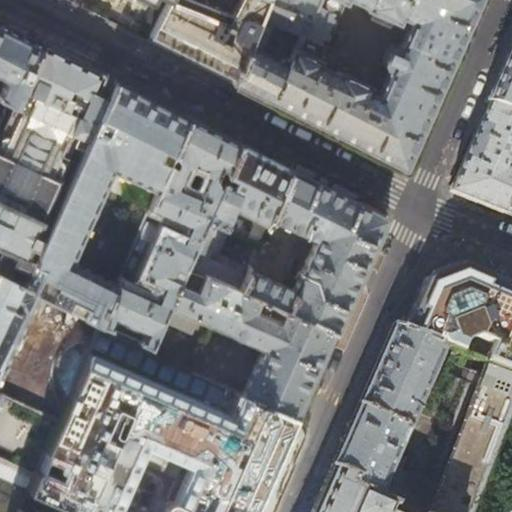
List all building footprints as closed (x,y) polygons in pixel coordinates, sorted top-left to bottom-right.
[(149,37),(165,6),(153,0),(152,0),(137,32),(148,38),(149,37)] [(167,0),(167,1),(165,6),(149,37),(168,46),(233,79),(265,2),(265,0),(167,0)] [(318,0),(311,19),(265,2),(233,79),(231,83),(403,170),(404,170),(444,81),(480,0),(318,0)] [(265,0),(265,2),(311,19),(318,0),(265,0)] [(0,99),(12,106),(42,43),(15,30),(0,22),(0,77),(3,79),(0,84),(0,99)] [(484,101),(489,102),(511,110),(511,37),(505,53),(484,101)] [(77,61),(42,43),(12,106),(13,107),(6,121),(0,133),(0,273),(21,284),(111,87),(102,81),(103,77),(102,74),(77,61)] [(114,80),(111,87),(21,284),(39,293),(98,323),(115,285),(80,268),(123,174),(156,190),(187,117),(151,99),(114,80)] [(504,213),(511,193),(511,110),(489,102),(488,103),(473,137),(449,192),(462,197),(504,213)] [(137,275),(158,285),(153,297),(117,281),(115,285),(98,323),(106,326),(110,316),(143,331),(138,341),(148,346),(184,265),(204,221),(237,143),(209,128),(187,117),(156,190),(148,208),(184,224),(178,236),(159,228),(137,275)] [(263,156),(237,143),(204,221),(235,234),(244,214),(266,223),(269,215),(290,169),(263,156)] [(290,169),(269,215),(313,238),(290,289),(264,277),(266,272),(248,264),(257,244),(235,234),(204,221),(184,265),(202,274),(203,272),(235,286),(234,288),(333,332),(356,279),(383,216),(331,190),(290,169)] [(415,301),(402,329),(453,349),(460,352),(464,342),(475,338),(492,345),(486,362),(511,371),(511,285),(462,264),(425,278),(415,301)] [(314,374),(333,332),(234,288),(235,286),(203,272),(202,274),(184,265),(148,346),(146,351),(186,369),(207,323),(261,347),(240,394),(294,418),(314,374)] [(0,374),(5,365),(4,364),(26,316),(28,316),(39,293),(21,284),(0,273),(0,374)] [(26,488),(33,492),(77,511),(76,511),(253,511),(294,418),(240,394),(186,369),(146,351),(148,346),(138,341),(106,326),(98,323),(44,448),(67,457),(66,463),(69,464),(62,481),(35,470),(33,473),(26,488)] [(453,349),(402,329),(391,325),(380,349),(363,387),(415,409),(428,382),(437,385),(447,363),(453,349)] [(453,349),(447,363),(458,369),(464,354),(460,352),(453,349)] [(471,356),(466,371),(480,376),(436,487),(399,471),(386,501),(412,511),(470,511),(511,405),(511,371),(486,362),(471,356)] [(360,395),(356,404),(407,428),(408,429),(416,410),(415,409),(363,387),(360,395)] [(351,486),(386,501),(399,471),(404,460),(395,456),(407,428),(356,404),(339,441),(329,465),(355,477),(351,486)] [(511,511),(511,405),(470,511),(511,511)] [(0,511),(16,511),(26,488),(33,473),(0,457),(0,511)] [(412,511),(386,501),(351,486),(355,477),(329,465),(308,511),(412,511)] [(37,511),(36,511),(24,511),(33,492),(26,488),(16,511),(37,511)]
